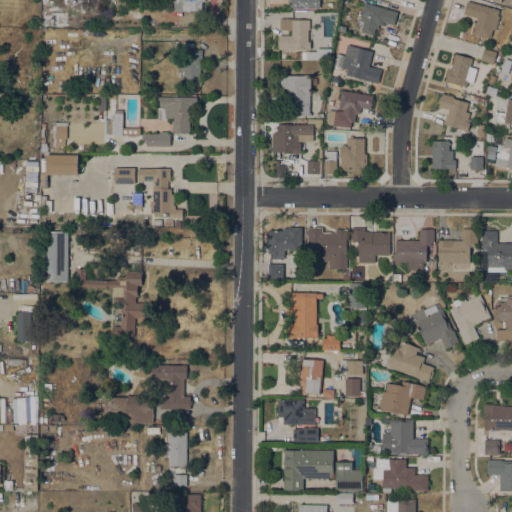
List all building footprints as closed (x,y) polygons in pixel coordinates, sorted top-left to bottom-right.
[(205,0),(205,1),(202,1),(202,11),(183,10),(183,12),(172,12),(172,1),(176,1),(176,0),(205,0)] [(319,8),(319,0),(287,0),(288,8),(319,8)] [(477,18),(464,14),(467,1),(499,10),(497,16),(499,17),(495,30),(493,29),(490,38),(473,33),(477,18)] [(57,4),(57,2),(67,2),(67,27),(55,27),(50,27),(42,27),(42,5),(57,4)] [(394,25),(384,22),(383,25),(379,24),(378,28),(375,28),(373,35),(361,32),(364,22),(360,21),(362,13),(361,12),(364,2),(397,12),(394,25)] [(310,42),(310,49),(278,49),(278,35),(289,35),(289,36),(291,36),(291,30),(280,30),(279,18),(292,18),(292,19),(309,19),(309,30),(308,30),(308,42),(310,42)] [(346,75),(347,69),(333,65),(336,53),(345,55),(346,51),(345,51),(346,47),(347,47),(348,45),(373,51),(369,66),(381,69),(378,83),(346,75)] [(484,48),(496,52),(493,64),(480,60),(484,48)] [(202,63),(200,63),(200,77),(201,77),(201,85),(180,85),(180,77),(184,77),(184,71),(178,71),(178,61),(190,61),(190,50),(202,50),(202,63)] [(445,81),(448,68),(451,69),(455,54),(472,58),(470,67),(473,68),(469,82),(467,82),(466,86),(474,88),(472,94),(464,92),(465,87),(445,81)] [(501,71),(505,59),(511,61),(508,74),(501,71)] [(310,94),(309,94),(309,116),(293,116),(293,95),(287,95),(287,88),(278,88),(278,75),(310,75),(310,94)] [(497,89),(495,96),(485,93),(488,86),(497,89)] [(372,99),(374,99),(373,105),(371,105),(371,109),(361,107),(360,114),(355,113),(354,122),(351,122),(350,128),(326,124),(328,109),(338,111),(341,90),(373,95),(372,99)] [(449,109),(438,107),(442,93),(454,97),(453,99),(468,103),(466,112),(470,113),(468,119),(470,120),(469,122),(470,122),(468,131),(444,125),(449,109)] [(106,95),(106,110),(97,110),(98,95),(106,95)] [(189,131),(189,133),(172,133),(173,118),(166,118),(166,120),(158,120),(158,107),(162,107),(162,106),(158,106),(158,97),(193,97),(193,110),(190,110),(190,131),(189,131)] [(505,123),(493,121),(493,118),(489,118),(490,113),(494,114),(494,111),(505,113),(508,99),(511,99),(511,129),(509,129),(510,123),(505,122),(505,123)] [(123,127),(140,127),(140,135),(122,134),(122,135),(113,135),(113,134),(103,134),(103,119),(113,119),(114,113),(114,109),(123,110),(123,113),(123,127)] [(68,122),(68,126),(67,126),(67,146),(55,145),(55,131),(54,131),(54,122),(68,122)] [(313,124),(313,141),(298,141),(298,142),(301,142),(301,152),(277,152),(278,124),(313,124)] [(146,146),(147,140),(142,139),(142,133),(170,134),(170,146),(146,146)] [(367,154),(367,167),(364,167),(349,167),(349,169),(341,170),(341,165),(339,165),(339,162),(341,162),(341,157),(339,157),(339,146),(346,146),(346,138),(364,137),(364,154),(367,154)] [(504,145),(505,137),(511,138),(511,167),(495,165),(498,144),(504,145)] [(449,140),(449,142),(450,142),(450,144),(449,144),(449,150),(453,150),(453,159),(455,159),(455,168),(447,168),(432,168),(432,140),(449,140)] [(496,146),(494,162),(486,161),(488,145),(496,146)] [(320,173),(307,173),(307,160),(318,160),(318,147),(322,147),(322,172),(320,172),(320,173)] [(324,151),(336,151),(336,160),(337,160),(336,174),(324,174),(324,151)] [(41,173),(41,158),(46,158),(46,154),(77,154),(77,174),(47,174),(47,188),(39,188),(39,173),(41,173)] [(483,156),(483,169),(470,169),(470,156),(483,156)] [(135,183),(114,183),(114,167),(135,167),(135,183)] [(170,181),(168,181),(168,188),(171,188),(171,193),(173,193),(173,205),(175,205),(175,209),(182,209),(182,217),(170,217),(170,213),(153,213),(153,207),(150,207),(150,200),(152,201),(152,187),(153,187),(153,181),(137,181),(137,168),(170,168),(170,181)] [(142,208),(132,208),(132,192),(142,192),(142,208)] [(269,230),(282,230),(282,228),(289,228),(289,227),(302,227),(302,250),(284,250),(284,259),(271,259),(271,253),(268,253),(269,230)] [(329,269),(329,260),(319,260),(319,244),(313,244),(313,242),(307,242),(307,227),(322,227),(322,232),(335,232),(335,229),(346,229),(346,268),(329,269)] [(375,255),(374,263),(358,262),(359,241),(351,241),(351,227),(364,228),(364,231),(390,232),(389,255),(375,255)] [(439,240),(462,240),(462,228),(477,228),(477,247),(469,247),(469,264),(469,270),(452,270),(452,262),(439,262),(439,248),(438,248),(438,244),(439,244),(439,240)] [(395,262),(395,240),(419,240),(419,229),(434,229),(434,242),(431,242),(431,246),(427,245),(426,263),(424,262),(424,266),(419,267),(409,267),(409,262),(395,262)] [(511,268),(504,268),(504,271),(488,272),(487,249),(482,249),(482,245),(481,245),(481,230),(497,230),(497,243),(511,243),(511,268)] [(42,281),(43,231),(68,231),(67,281),(42,281)] [(299,255),(299,268),(290,268),(290,255),(299,255)] [(283,278),(269,278),(269,264),(283,264),(283,278)] [(86,279),(116,280),(116,276),(125,276),(125,271),(142,271),(142,285),(137,285),(137,296),(135,296),(135,303),(149,303),(148,318),(134,317),(133,336),(112,336),(112,326),(120,326),(121,301),(113,301),(113,296),(112,296),(112,288),(84,287),(76,286),(76,268),(86,268),(86,279)] [(349,282),(364,283),(364,308),(349,308),(349,282)] [(374,293),(369,290),(373,285),(377,288),(374,293)] [(288,337),(289,322),(294,322),(294,314),(287,314),(287,306),(294,306),(294,302),(290,302),(290,292),(316,292),(316,294),(322,294),(322,298),(316,298),(316,324),(318,324),(318,338),(293,338),(288,337)] [(483,320),(483,319),(481,320),(481,321),(473,325),(479,337),(465,344),(458,331),(460,330),(449,309),(455,306),(452,301),(463,296),(466,301),(480,295),(482,300),(485,299),(487,303),(484,304),(490,317),(483,320)] [(511,341),(496,341),(496,329),(506,329),(506,320),(498,320),(498,302),(506,302),(506,296),(511,296),(511,341)] [(412,313),(423,308),(423,309),(437,302),(440,309),(441,308),(451,330),(453,329),(459,343),(445,349),(440,338),(425,344),(414,321),(415,320),(413,314),(412,313)] [(17,311),(30,311),(30,341),(17,341),(17,311)] [(322,350),(322,338),(327,338),(327,335),(335,335),(335,338),(340,338),(340,350),(322,350)] [(415,377),(415,376),(386,366),(393,347),(398,348),(401,341),(421,349),(419,355),(425,357),(422,363),(434,367),(432,371),(433,372),(431,379),(430,378),(428,382),(415,377)] [(305,393),(305,392),(301,391),(302,384),(300,383),(300,380),(302,379),(302,378),(299,378),(301,366),(302,366),(303,359),(313,360),(313,359),(323,360),(320,394),(305,393)] [(362,374),(340,374),(340,360),(362,360),(362,374)] [(160,389),(154,389),(154,381),(160,381),(160,379),(151,379),(151,365),(187,365),(187,379),(184,379),(184,396),(191,396),(191,409),(160,409),(160,389)] [(345,378),(359,378),(359,391),(365,391),(365,396),(344,396),(345,378)] [(379,408),(383,391),(385,391),(387,383),(401,386),(402,381),(426,386),(423,400),(411,397),(407,415),(379,408)] [(333,398),(322,397),(323,388),(334,389),(333,398)] [(126,423),(126,416),(105,416),(105,397),(127,397),(127,393),(144,393),(144,399),(153,400),(153,423),(126,423)] [(304,400),(304,408),(315,408),(315,424),(301,424),(301,425),(297,425),(297,424),(283,424),(283,417),(277,417),(278,399),(304,400)] [(511,430),(484,430),(484,413),(483,413),(483,403),(496,403),(496,405),(504,405),(504,406),(510,406),(511,406),(511,430)] [(61,421),(60,421),(60,423),(56,423),(56,421),(53,421),(52,413),(61,413),(61,421)] [(382,451),(382,432),(390,433),(390,419),(413,419),(413,438),(428,438),(428,454),(423,454),(408,454),(408,452),(406,452),(406,455),(401,455),(401,452),(393,452),(393,454),(385,454),(385,451),(382,451)] [(305,428),(309,428),(309,427),(313,427),(313,428),(318,428),(318,442),(293,443),(293,428),(305,428)] [(187,432),(187,466),(170,466),(170,457),(163,457),(163,444),(168,444),(168,432),(187,432)] [(24,434),(38,434),(38,490),(24,490),(24,434)] [(484,440),(499,440),(499,454),(484,454),(484,440)] [(368,445),(380,445),(380,453),(368,453),(368,445)] [(333,478),(303,478),(303,490),(283,490),(283,450),(333,450),(333,478)] [(382,470),(376,470),(376,459),(405,459),(405,467),(414,467),(414,474),(428,474),(428,490),(412,490),(412,488),(391,488),(391,492),(383,492),(383,488),(382,488),(382,470)] [(511,491),(500,491),(500,475),(487,474),(488,459),(502,459),(502,461),(511,461),(511,491)] [(335,491),(335,461),(351,462),(351,469),(362,469),(362,491),(335,491)] [(187,486),(173,485),(173,474),(187,474),(187,486)] [(4,480),(12,480),(12,490),(4,490),(4,480)] [(201,511),(180,511),(180,494),(201,494),(201,511)] [(335,503),(335,494),(352,494),(352,504),(335,503)] [(389,511),(389,500),(397,500),(397,499),(415,499),(415,511),(389,511)]
